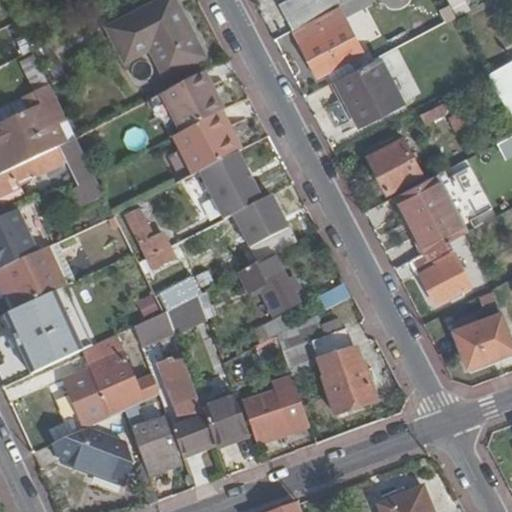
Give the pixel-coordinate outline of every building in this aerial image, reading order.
[(175,0),(165,0),(155,5),(162,18),(180,9),(175,0)] [(337,11),(340,9),(335,0),(289,0),(282,4),(296,32),(337,11)] [(166,76),(187,66),(181,54),(199,45),(180,9),(162,18),(155,5),(111,29),(128,61),(152,49),(166,76)] [(338,83),(358,73),(352,61),(365,55),(347,22),(344,24),(337,11),(296,32),(320,78),(332,72),(338,83)] [(181,54),(187,66),(205,57),(199,45),(181,54)] [(22,66),(35,94),(50,87),(36,60),(22,66)] [(407,105),(383,60),(358,73),(338,83),(362,128),(407,105)] [(511,62),(489,75),(511,116),(511,62)] [(212,86),(205,72),(163,94),(184,134),(221,114),(207,89),(212,86)] [(77,139),(52,86),(50,87),(35,94),(40,105),(0,123),(0,175),(57,149),(63,146),(77,139)] [(454,99),(421,115),(426,125),(450,112),(453,118),(461,114),(454,99)] [(177,137),(197,176),(200,174),(238,155),(224,129),(230,126),(223,113),(221,114),(184,134),(177,137)] [(451,155),(467,147),(461,136),(445,144),(451,155)] [(511,138),(500,145),(508,159),(511,156),(511,138)] [(70,162),(83,189),(90,204),(102,198),(97,187),(100,185),(97,179),(77,139),(63,146),(70,162)] [(370,158),(389,193),(423,175),(405,140),(370,158)] [(65,165),(70,162),(63,146),(57,149),(65,165)] [(0,175),(0,217),(7,214),(4,206),(24,197),(26,197),(21,186),(65,165),(57,149),(0,175)] [(238,155),(200,174),(224,222),(233,217),(263,202),(239,155),(238,155)] [(446,173),(400,196),(429,254),(450,243),(476,230),(446,173)] [(83,189),(74,194),(81,208),(90,204),(83,189)] [(288,229),(272,197),(263,202),(233,217),(249,248),(288,229)] [(127,217),(150,260),(169,250),(161,236),(156,238),(141,210),(127,217)] [(0,270),(36,254),(16,212),(0,219),(0,270)] [(414,262),(443,317),(479,299),(450,243),(429,254),(414,262)] [(65,288),(47,249),(36,254),(0,270),(0,290),(1,292),(5,290),(9,298),(15,311),(65,288)] [(259,265),(242,274),(255,297),(263,293),(275,316),(299,303),(274,257),(259,265)] [(3,316),(30,375),(83,352),(92,347),(65,288),(15,311),(3,316)] [(5,300),(9,298),(5,290),(1,292),(5,300)] [(166,313),(171,325),(171,327),(205,312),(200,297),(168,312),(166,313)] [(166,313),(163,315),(134,328),(138,339),(171,325),(166,313)] [(511,342),(503,315),(456,332),(468,367),(511,351),(511,342)] [(320,327),(316,317),(304,324),(307,332),(320,327)] [(307,332),(304,324),(280,336),(277,338),(283,355),(291,377),(292,380),(322,370),(325,378),(321,381),(335,417),(375,402),(362,367),(360,368),(347,331),(345,332),(341,318),(320,327),(307,332)] [(277,338),(280,336),(276,327),(256,338),(261,346),(277,338)] [(137,390),(114,337),(92,347),(83,352),(90,369),(63,381),(85,428),(159,396),(154,382),(137,390)] [(283,355),(277,338),(261,346),(255,350),(263,366),(283,355)] [(213,443),(201,409),(184,361),(173,365),(172,360),(156,366),(180,432),(174,434),(180,450),(182,455),(213,443)] [(306,417),(292,380),(291,377),(270,385),(273,395),(246,404),(260,445),(287,435),(284,425),(306,417)] [(249,435),(235,396),(201,409),(213,443),(214,444),(231,438),(232,441),(249,435)] [(287,435),(309,427),(306,417),(284,425),(287,435)] [(162,457),(180,450),(174,434),(168,418),(132,432),(149,477),(167,470),(162,457)] [(90,429),(53,446),(59,464),(124,491),(134,468),(126,441),(90,429)] [(167,470),(185,464),(182,455),(180,450),(162,457),(167,470)] [(379,511),(432,511),(424,490),(378,507),(379,511)]
